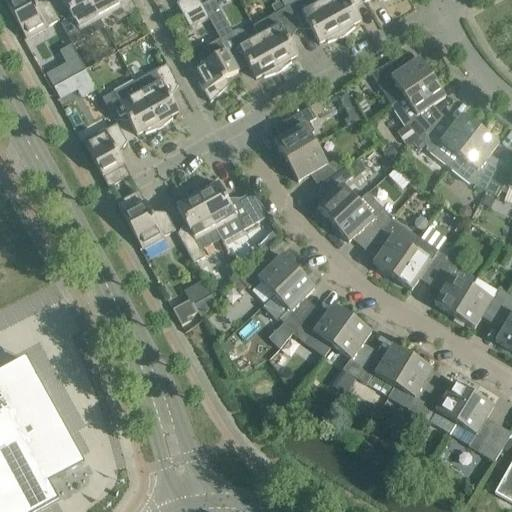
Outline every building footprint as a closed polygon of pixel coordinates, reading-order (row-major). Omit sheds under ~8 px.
[(34,4),(31,0),(3,0),(26,40),(47,28),(59,22),(49,4),(34,4)] [(79,32),(100,21),(88,0),(60,0),(71,19),(60,25),(72,46),(83,40),(79,32)] [(88,0),(100,21),(110,15),(118,21),(136,11),(129,0),(88,0)] [(183,0),(176,4),(183,17),(202,7),(197,0),(183,0)] [(319,46),(342,39),(320,0),(319,0),(311,5),(307,0),(301,0),(294,4),(291,0),(283,0),(280,2),(296,31),(307,25),(319,46)] [(320,0),(342,39),(361,23),(349,2),(351,0),(320,0)] [(256,82),(279,74),(257,35),(248,39),(246,36),(243,32),(239,31),(234,32),(231,34),(213,1),(202,7),(209,19),(208,20),(219,40),(233,66),(244,60),(256,82)] [(285,37),(296,31),(280,2),(271,7),(276,14),(253,27),(257,35),(279,74),(297,58),(285,37)] [(202,7),(183,17),(190,30),(208,20),(209,19),(202,7)] [(222,82),(237,74),(233,66),(219,40),(203,49),(201,51),(200,54),(200,56),(199,59),(199,62),(201,65),(191,71),(203,93),(210,104),(226,88),(222,82)] [(391,107),(403,99),(431,80),(419,60),(408,67),(402,57),(369,75),(391,107)] [(154,72),(134,83),(138,91),(160,130),(179,115),(170,99),(167,93),(178,87),(166,66),(154,72)] [(52,87),(63,81),(56,68),(45,74),(52,87)] [(407,133),(410,131),(412,133),(406,138),(413,145),(438,121),(428,110),(445,99),(431,80),(403,99),(391,107),(390,107),(407,133)] [(64,83),(54,89),(60,100),(61,101),(72,95),(65,82),(64,83)] [(114,122),(125,116),(137,138),(160,130),(138,91),(134,83),(102,101),(114,122)] [(281,139),(274,143),(285,163),(315,146),(309,136),(314,133),(309,124),(315,120),(309,108),(279,125),(286,136),(281,139)] [(349,118),(343,122),(347,128),(348,127),(360,120),(357,114),(349,118)] [(448,171),(479,131),(461,117),(449,133),(438,121),(413,145),(419,152),(424,147),(432,154),(432,158),(448,171)] [(126,143),(116,125),(104,132),(83,144),(108,190),(130,178),(118,156),(126,143)] [(470,185),(486,193),(499,169),(486,161),(498,146),(479,131),(448,171),(467,185),(470,185)] [(315,146),(285,163),(297,184),(327,167),(315,146)] [(391,161),(397,155),(390,147),(383,153),(391,161)] [(331,164),(338,174),(345,169),(338,159),(331,164)] [(357,161),(346,169),(355,180),(365,172),(357,161)] [(352,179),(345,169),(338,174),(345,184),(352,179)] [(511,176),(499,169),(486,193),(496,199),(500,192),(506,194),(507,190),(511,191),(511,176)] [(217,184),(194,192),(216,231),(221,240),(220,240),(222,243),(223,243),(268,218),(252,193),(239,200),(229,206),(226,200),(217,184)] [(316,210),(332,227),(357,204),(341,187),(316,210)] [(194,192),(175,207),(187,229),(176,235),(188,256),(193,265),(204,259),(200,251),(220,240),(221,240),(216,231),(194,192)] [(138,193),(116,204),(142,250),(163,238),(175,232),(165,214),(150,214),(138,193)] [(355,237),(365,247),(386,226),(390,220),(391,219),(382,211),(367,195),(357,204),(332,227),(348,244),(355,237)] [(494,200),(486,197),(482,205),(490,209),(494,200)] [(390,220),(386,226),(365,247),(379,256),(372,266),(392,279),(411,251),(418,239),(390,220)] [(411,251),(392,279),(411,292),(423,275),(434,281),(448,259),(437,253),(419,241),(418,241),(411,251)] [(251,293),(264,306),(298,273),(282,257),(257,281),(260,284),(251,293)] [(445,288),(434,306),(454,318),(471,289),(477,280),(457,268),(459,266),(449,260),(448,259),(434,281),(445,288)] [(276,323),(288,312),(290,314),(314,290),(298,273),(264,306),(262,308),(276,323)] [(245,275),(239,281),(248,290),(254,284),(245,275)] [(484,314),(494,320),(509,296),(498,290),(491,301),(471,289),(454,318),(474,330),(484,314)] [(511,298),(509,296),(494,320),(505,327),(495,343),(511,353),(511,298)] [(189,301),(172,311),(181,327),(189,323),(187,320),(196,315),(189,301)] [(292,334),(291,336),(305,346),(323,359),(332,348),(352,320),(333,307),(325,318),(321,322),(310,314),(298,328),(292,334)] [(289,320),(283,326),(292,334),(298,328),(289,320)] [(352,320),(332,348),(350,362),(371,334),(352,320)] [(356,380),(387,400),(412,359),(392,347),(380,367),(368,360),(360,374),(360,373),(356,380)] [(411,414),(418,418),(435,390),(424,383),(432,371),(412,359),(387,400),(411,414)] [(0,396),(37,466),(44,462),(56,456),(63,467),(66,470),(71,470),(75,468),(78,464),(78,459),(24,361),(0,374),(0,396)] [(356,380),(360,373),(349,367),(345,374),(356,380)] [(435,413),(455,425),(473,396),(453,384),(446,396),(435,390),(418,418),(429,425),(435,413)] [(0,511),(36,511),(56,501),(49,488),(37,466),(0,396),(0,511)] [(493,408),(473,396),(455,425),(448,437),(494,464),(503,449),(509,438),(511,435),(496,426),(482,447),(473,441),(493,408)] [(411,414),(403,426),(410,431),(418,418),(411,414)] [(418,418),(410,431),(421,437),(429,425),(418,418)] [(511,440),(509,438),(503,449),(510,453),(511,450),(511,440)] [(511,462),(494,495),(511,505),(511,462)]
